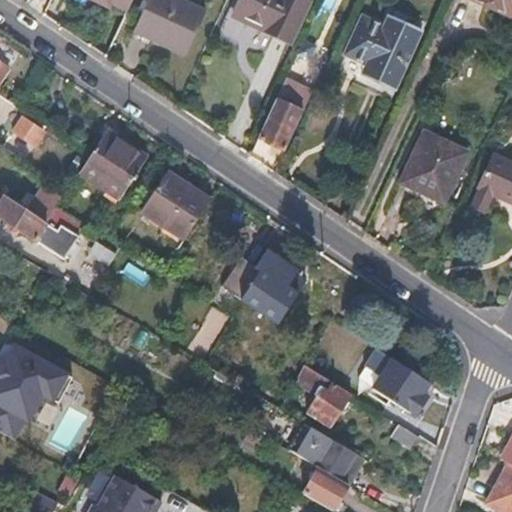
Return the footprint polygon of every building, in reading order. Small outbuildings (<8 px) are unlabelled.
[(109,9),(112,5),(128,13),(133,0),(91,0),(91,1),(100,5),(109,9)] [(206,12),(178,0),(149,0),(135,32),(160,44),(186,55),(206,12)] [(233,0),(227,15),(259,29),(290,43),(309,2),(305,0),(233,0)] [(511,0),(495,0),(500,2),(496,11),(504,15),(511,18),(511,0)] [(363,77),(372,81),(380,85),(388,88),(397,93),(426,34),(391,18),(387,28),(364,17),(344,56),(368,68),(363,77)] [(319,68),(297,58),(260,140),(273,146),(287,152),(300,124),(286,118),(297,92),(306,96),(319,68)] [(24,112),(18,120),(40,136),(46,128),(24,112)] [(40,136),(18,120),(11,131),(33,146),(40,136)] [(469,152),(425,131),(401,182),(423,193),(445,203),(469,152)] [(121,148),(103,135),(78,173),(120,200),(147,159),(123,144),(121,148)] [(511,162),(495,154),(471,207),(480,210),(488,214),(496,197),(511,204),(511,162)] [(141,212),(183,240),(210,198),(168,171),(141,212)] [(48,219),(55,206),(61,199),(41,187),(24,210),(44,223),(45,222),(48,219)] [(0,218),(33,240),(44,223),(24,210),(0,193),(0,218)] [(44,223),(33,240),(62,259),(77,236),(59,224),(55,229),(45,222),(44,223)] [(255,265),(240,256),(221,285),(276,322),(295,293),(285,286),(295,270),(265,250),(255,265)] [(61,261),(54,274),(78,287),(85,274),(61,261)] [(353,396),(307,368),(296,387),(318,400),(310,415),(333,429),(353,396)] [(379,411),(371,424),(410,448),(418,435),(379,411)] [(281,446),(289,434),(260,416),(252,429),(281,446)] [(318,468),(348,485),(350,487),(366,460),(306,425),(291,452),(318,468)] [(249,428),(241,441),(273,460),(281,447),(249,428)] [(498,511),(511,511),(511,439),(500,459),(507,463),(484,504),(498,511)] [(348,485),(318,468),(303,494),(333,511),(348,485)] [(88,511),(154,511),(161,501),(115,476),(98,506),(93,504),(88,511)]
